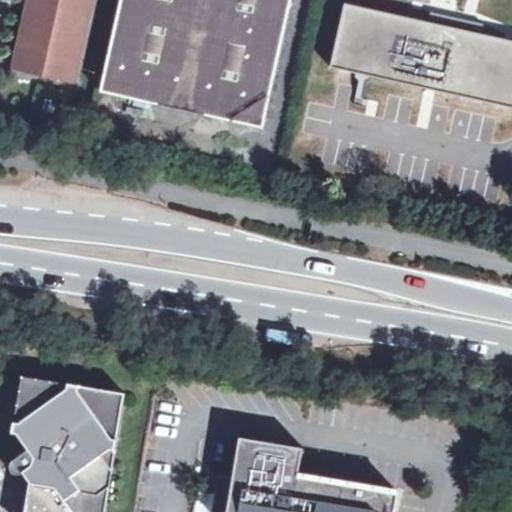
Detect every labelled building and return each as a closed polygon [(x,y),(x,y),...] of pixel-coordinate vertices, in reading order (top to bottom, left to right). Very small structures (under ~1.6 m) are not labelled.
[(31,0),(15,70),(20,71),(36,0),(31,0)] [(36,0),(20,71),(73,83),(91,0),(36,0)] [(97,0),(91,0),(73,83),(78,84),(97,0)] [(120,0),(100,94),(263,129),(292,0),(120,0)] [(331,69),(511,108),(511,44),(345,6),(331,69)] [(30,486),(28,499),(25,511),(104,511),(125,395),(22,377),(12,433),(17,434),(27,450),(11,462),(9,466),(11,472),(12,473),(13,474),(14,474),(15,475),(16,475),(17,475),(18,475),(20,474),(21,474),(30,486)] [(218,476),(211,511),(395,511),(399,493),(300,476),(304,449),(240,438),(234,469),(233,478),(218,476)] [(11,472),(10,473),(28,499),(30,486),(21,474),(20,474),(18,475),(17,475),(16,475),(15,475),(14,474),(13,474),(12,473),(11,472)]
